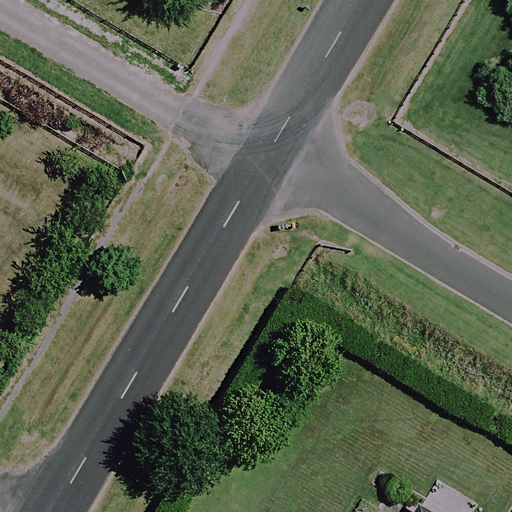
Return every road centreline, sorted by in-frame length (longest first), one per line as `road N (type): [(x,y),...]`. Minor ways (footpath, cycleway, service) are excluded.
road 1 (residential): [(274,155),(58,511)]
road 2 (residential): [(274,155),(511,301)]
road 3 (residential): [(367,0),(274,155)]
